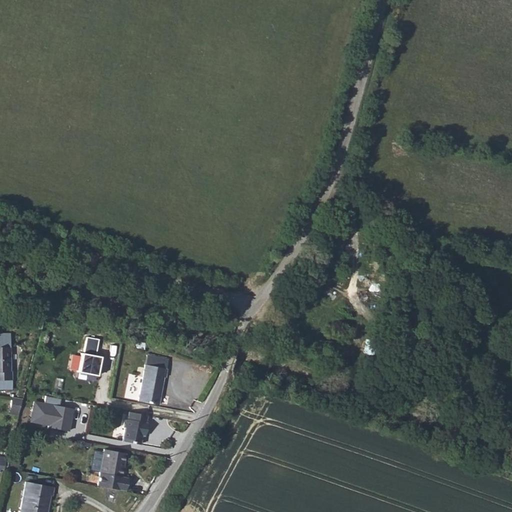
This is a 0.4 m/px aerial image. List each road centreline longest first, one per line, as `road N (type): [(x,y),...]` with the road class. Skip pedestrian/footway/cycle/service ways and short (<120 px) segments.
road 1 (unclassified): [(224,369),(241,326),(331,183),(382,0)]
road 2 (track): [(253,306),(0,220)]
road 3 (residential): [(141,511),(224,369)]
